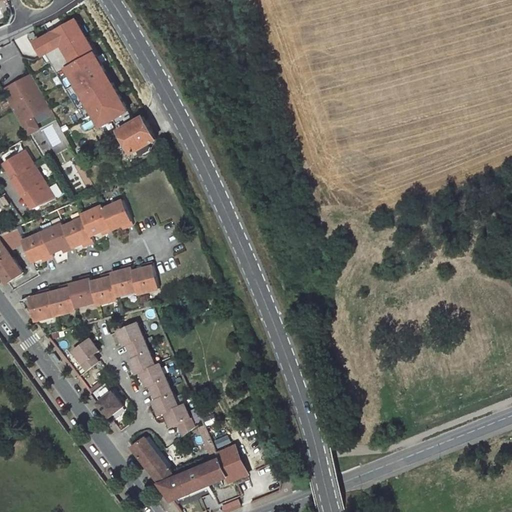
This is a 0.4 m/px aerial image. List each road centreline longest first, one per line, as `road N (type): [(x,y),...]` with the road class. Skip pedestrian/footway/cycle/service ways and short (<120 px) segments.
road 1 (primary): [(109,0),(187,127),(263,296),(333,511)]
road 2 (secondary): [(272,511),(511,416)]
road 3 (unknown): [(5,304),(179,235)]
road 4 (secondary): [(109,449),(0,297)]
road 5 (residential): [(106,354),(140,400),(141,416),(109,449)]
